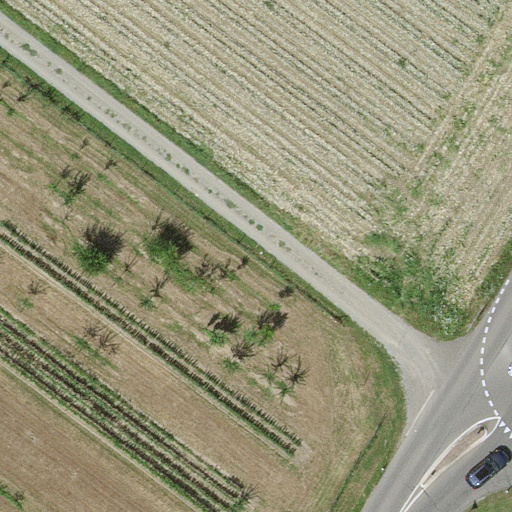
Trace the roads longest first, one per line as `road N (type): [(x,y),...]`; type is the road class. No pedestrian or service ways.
road 1 (track): [(0,26),(431,357),(511,405)]
road 2 (tertiary): [(407,511),(430,475),(511,406)]
